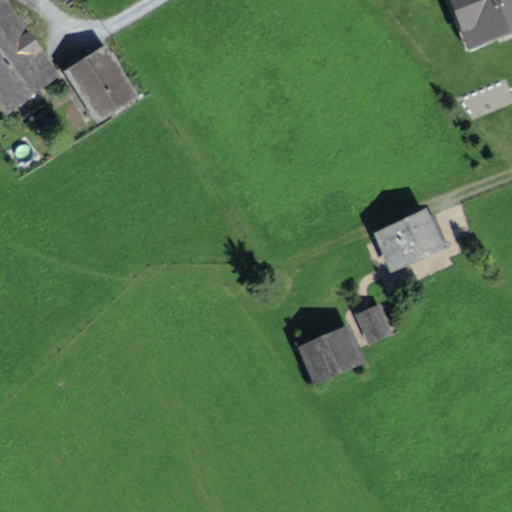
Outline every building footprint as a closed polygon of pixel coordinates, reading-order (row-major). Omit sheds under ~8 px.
[(4,0),(0,0),(0,88),(9,101),(47,74),(17,31),(23,27),(4,0)] [(511,0),(459,0),(474,35),(511,20),(511,0)] [(103,56),(75,74),(101,114),(129,97),(103,56)] [(432,216),(382,238),(394,263),(436,244),(435,241),(442,238),(432,216)] [(379,310),(360,318),(370,341),(389,333),(379,310)] [(348,332),(304,351),(317,379),(360,360),(348,332)]
